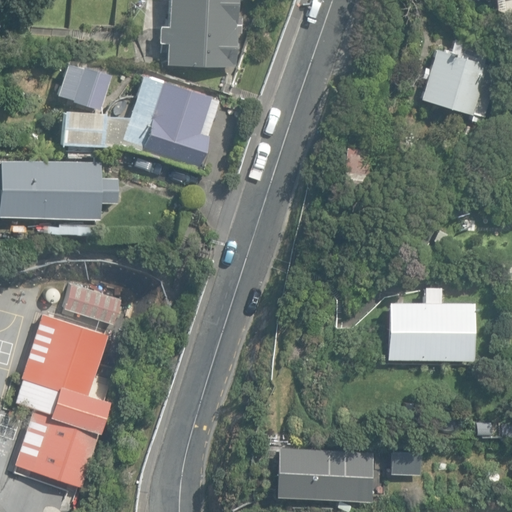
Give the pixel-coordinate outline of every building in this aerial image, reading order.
[(163,62),(232,66),(233,52),(234,32),(237,32),(238,16),(233,16),(233,0),(165,0),(164,25),(156,24),(155,41),(164,42),(163,62)] [(493,0),(495,11),(504,10),(502,0),(493,0)] [(482,117),(498,67),(484,63),(489,48),(453,37),(449,52),(434,48),(428,68),(423,66),(421,72),(426,73),(419,98),(470,113),(468,120),(474,122),(476,115),(482,117)] [(70,100),(99,109),(109,73),(80,64),(79,66),(65,62),(55,95),(70,99),(70,100)] [(138,149),(195,168),(205,140),(215,144),(227,107),(225,106),(227,101),(207,94),(207,95),(138,73),(129,107),(121,106),(115,112),(57,111),(54,143),(120,146),(123,139),(139,145),(138,149)] [(345,147),(342,187),(381,190),(381,180),(366,179),(368,148),(345,147)] [(0,215),(96,218),(96,201),(114,202),(114,176),(98,176),(98,161),(91,160),(91,149),(64,149),(64,160),(0,157),(0,215)] [(407,203),(390,238),(422,253),(439,218),(407,203)] [(511,278),(511,264),(499,264),(499,278),(511,278)] [(70,281),(61,307),(112,324),(121,299),(70,281)] [(384,358),(470,358),(471,301),(437,300),(437,286),(420,286),(420,301),(384,300),(384,358)] [(104,333),(39,312),(18,376),(22,377),(14,400),(32,406),(13,463),(80,485),(97,431),(99,431),(109,401),(85,393),(104,333)] [(410,391),(425,393),(425,378),(410,378),(410,391)] [(500,437),(511,437),(511,415),(502,415),(500,437)] [(410,433),(386,433),(385,476),(410,477),(410,433)] [(272,494),(367,499),(370,451),(275,446),(272,494)]
